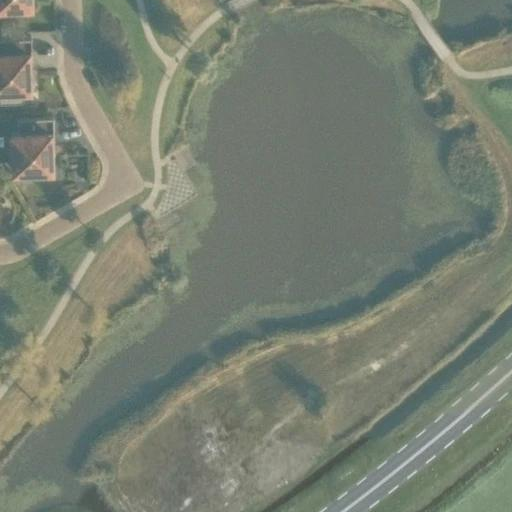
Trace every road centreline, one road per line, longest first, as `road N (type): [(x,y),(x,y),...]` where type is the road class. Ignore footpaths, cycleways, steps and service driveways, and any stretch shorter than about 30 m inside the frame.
road 1 (residential): [(0,256),(130,180),(80,85),(71,0)]
road 2 (secondary): [(511,377),(348,511)]
